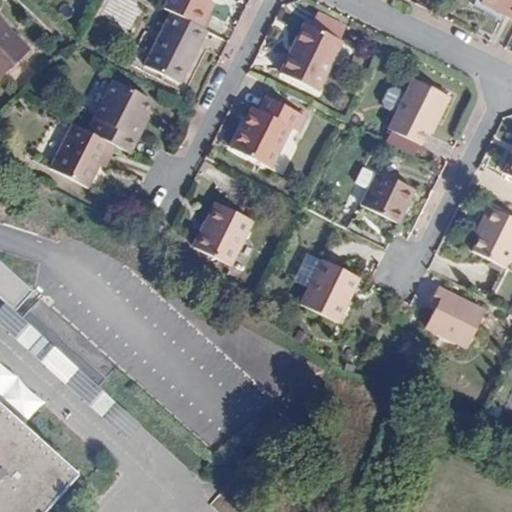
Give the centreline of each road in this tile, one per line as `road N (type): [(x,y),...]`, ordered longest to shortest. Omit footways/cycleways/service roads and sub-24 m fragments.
road 1 (residential): [(511,76),(424,249),(396,272)]
road 2 (residential): [(271,0),(186,172),(166,184)]
road 3 (residential): [(358,0),(511,75)]
